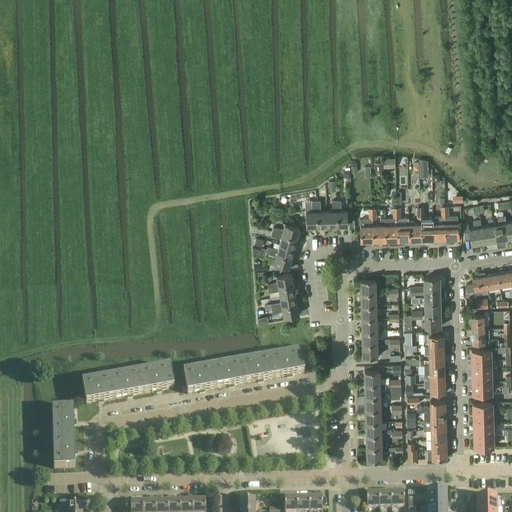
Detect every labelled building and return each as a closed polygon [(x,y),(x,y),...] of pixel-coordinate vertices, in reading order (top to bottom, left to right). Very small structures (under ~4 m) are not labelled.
[(383,172),(382,163),(374,163),(374,173),(383,172)] [(427,177),(427,164),(419,165),(419,177),(427,177)] [(332,210),(326,210),(327,226),(332,226),(332,228),(337,228),(336,200),(332,200),(332,210)] [(341,200),(336,200),(337,228),(342,228),(342,226),(347,225),(347,210),(341,210),(341,200)] [(316,229),(316,201),(311,201),(312,211),(305,211),(306,226),(311,226),(312,229),(316,229)] [(320,201),(316,201),(316,229),(321,229),(321,226),(327,226),(326,210),(320,210),(320,201)] [(435,217),(433,220),(433,239),(446,238),(445,216),(441,216),(435,217)] [(445,216),(446,238),(458,238),(457,216),(448,216),(445,216)] [(496,240),(509,238),(506,222),(505,216),(497,217),(498,223),(493,224),(496,240)] [(420,217),(421,223),(421,239),(433,239),(433,220),(430,217),(424,217),(420,217)] [(380,224),(373,224),(373,241),(385,240),(384,218),(380,218),(380,224)] [(385,240),(397,240),(397,224),(396,218),(393,218),(384,218),(385,240)] [(489,225),(481,226),(484,242),(496,240),(493,224),(492,218),(487,219),(489,225)] [(463,222),(464,239),(470,238),(471,244),(484,242),(481,226),(480,220),(473,221),(474,227),(469,228),(468,222),(463,222)] [(421,223),(414,223),(414,221),(409,221),(409,223),(409,240),(421,239),(421,223)] [(273,227),(272,231),(299,238),(300,234),(298,233),(299,228),(284,223),(282,229),(273,227)] [(409,223),(397,224),(397,240),(409,240),(409,223)] [(373,224),(360,225),(360,241),(373,241),(373,224)] [(280,238),(278,243),(294,248),(295,242),(297,243),(299,238),(272,231),(271,236),(280,238)] [(267,247),(266,251),(293,258),(295,253),(292,253),(294,248),(278,243),(277,249),(267,247)] [(264,251),(253,248),(253,255),(262,257),(264,251)] [(292,263),(293,258),(266,251),(265,255),(275,258),(273,263),(288,267),(290,262),(292,263)] [(510,271),(497,273),(499,285),(511,283),(510,271)] [(267,284),(268,288),(296,283),(295,278),(292,279),(291,273),(276,276),(277,282),(267,284)] [(497,273),(485,275),(487,288),(499,285),(497,273)] [(360,280),(361,293),(375,292),(375,275),(365,276),(365,280),(360,280)] [(474,290),(487,288),(485,275),(472,277),(474,290)] [(424,290),(440,289),(439,277),(423,278),(424,290)] [(296,288),(296,283),(268,288),(269,293),(278,291),(279,296),(295,294),(294,288),(296,288)] [(440,301),(440,289),(424,290),(424,296),(419,297),(419,302),(424,302),(440,301)] [(361,293),(361,305),(375,305),(375,292),(361,293)] [(271,308),(299,303),(298,298),(296,299),(295,294),(279,296),(280,302),(271,304),(271,308)] [(487,307),(486,298),(476,299),(477,308),(487,307)] [(440,313),(440,301),(424,302),(424,314),(440,313)] [(300,308),(299,303),(271,308),(272,313),(282,311),(283,317),(298,314),(297,309),(300,308)] [(376,318),(375,305),(361,305),(361,319),(376,318)] [(421,321),(421,327),(441,326),(440,313),(424,314),(425,321),(421,321)] [(470,316),(471,329),(484,329),(483,315),(470,316)] [(361,319),(362,331),(376,331),(376,318),(361,319)] [(471,343),(484,343),(484,338),(489,337),(489,329),(484,329),(471,329),(471,343)] [(376,338),(376,331),(362,331),(362,344),(376,344),(382,344),(381,338),(376,338)] [(423,332),(423,344),(443,343),(443,334),(434,334),(434,332),(423,332)] [(443,353),(443,343),(423,344),(423,345),(424,345),(425,354),(428,354),(443,353)] [(376,344),(362,344),(362,357),(377,356),(376,344)] [(413,353),(413,344),(405,345),(405,353),(413,353)] [(490,349),(471,349),(471,360),(491,360),(490,349)] [(428,354),(429,363),(444,363),(443,353),(428,354)] [(304,374),(300,354),(183,374),(187,395),(304,374)] [(491,360),(471,360),(472,371),(491,371),(491,360)] [(425,373),(429,373),(444,373),(444,363),(429,363),(424,363),(424,368),(425,373)] [(173,389),(170,368),(82,384),(86,405),(173,389)] [(364,371),(365,384),(379,384),(379,371),(364,371)] [(491,371),(472,371),(472,382),(491,382),(491,371)] [(429,373),(429,383),(444,382),(444,373),(429,373)] [(415,374),(406,375),(406,384),(415,384),(415,374)] [(445,392),(444,382),(429,383),(430,393),(445,392)] [(491,382),(472,382),(472,393),(474,393),(479,393),(491,393),(492,393),(491,382)] [(385,383),(379,384),(365,384),(365,396),(379,396),(379,389),(385,389),(385,383)] [(401,387),(392,387),(392,395),(401,395),(401,387)] [(365,396),(365,409),(380,409),(379,396),(365,396)] [(419,411),(424,411),(445,410),(445,400),(430,401),(430,405),(419,405),(419,411)] [(474,403),(472,403),(473,413),(473,414),(492,413),(492,402),(479,403),(474,403)] [(75,469),(73,409),(52,410),(54,470),(75,469)] [(365,409),(366,422),(380,421),(380,409),(365,409)] [(445,419),(445,410),(424,411),(424,420),(430,420),(445,419)] [(492,413),(473,414),(473,425),(492,424),(492,413)] [(419,430),(431,430),(445,429),(445,419),(430,420),(430,426),(419,426),(419,430)] [(380,434),(380,421),(366,422),(366,434),(380,434)] [(492,424),(473,425),(473,435),(473,436),(493,435),(492,424)] [(446,439),(445,429),(431,430),(431,439),(446,439)] [(366,434),(366,448),(381,448),(380,434),(366,434)] [(493,435),(473,436),(474,447),(493,446),(493,435)] [(431,439),(431,449),(446,448),(446,439),(431,439)] [(381,460),(381,448),(366,448),(367,461),(381,460)] [(446,458),(446,448),(431,449),(427,449),(427,459),(446,458)] [(414,449),(407,449),(408,462),(417,461),(417,449),(414,449)] [(426,492),(427,503),(446,503),(446,491),(426,492)] [(380,509),(393,509),(392,494),(379,495),(380,509)] [(403,494),(392,494),(393,509),(404,508),(403,494)] [(366,509),(380,509),(379,495),(366,495),(366,509)] [(476,498),(477,509),(496,509),(496,497),(476,498)] [(284,511),(297,511),(297,499),(284,500),(284,511)] [(297,511),(309,511),(310,499),(297,499),(297,511)] [(321,511),(322,499),(310,499),(309,511),(321,511)] [(240,501),(240,511),(254,511),(254,500),(240,501)] [(155,511),(167,511),(167,502),(155,503),(155,511)] [(180,511),(180,502),(167,502),(167,511),(180,511)] [(180,511),(192,511),(192,502),(180,502),(180,511)] [(205,511),(205,502),(192,502),(192,511),(205,511)] [(142,511),(142,503),(130,503),(130,505),(124,505),(124,511),(142,511)] [(155,511),(155,503),(142,503),(142,511),(155,511)] [(446,511),(446,503),(427,503),(426,511),(446,511)]
